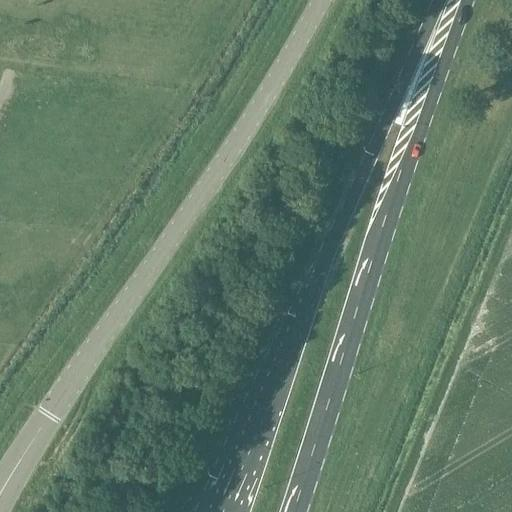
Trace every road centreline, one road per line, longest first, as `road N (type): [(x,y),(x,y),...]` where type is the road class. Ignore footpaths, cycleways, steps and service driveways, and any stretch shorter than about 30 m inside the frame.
road 1 (tertiary): [(0,498),(47,413),(261,112),(327,0)]
road 2 (primary): [(448,6),(352,189),(217,511)]
road 3 (primary): [(294,511),(448,6)]
